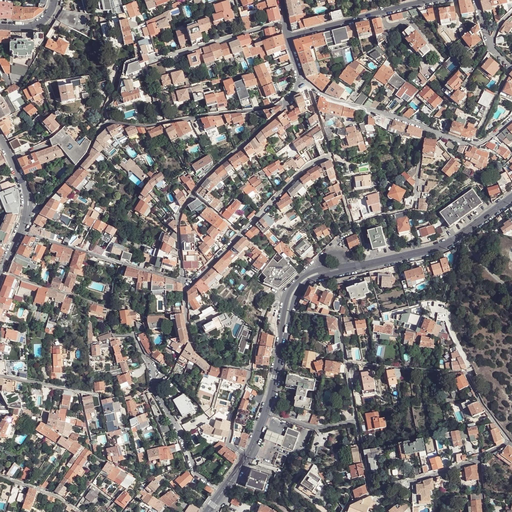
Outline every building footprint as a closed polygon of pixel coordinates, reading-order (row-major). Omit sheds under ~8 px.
[(88,0),(83,0),(82,0),(85,12),(91,11),(88,0)] [(113,0),(98,0),(100,10),(105,11),(110,10),(111,16),(117,15),(113,0)] [(153,0),(143,0),(148,10),(152,8),(156,6),(153,0)] [(186,3),(184,0),(183,0),(171,6),(172,10),(179,7),(186,3)] [(275,0),(269,0),(259,3),(261,12),(266,11),(278,7),(275,0)] [(302,14),(305,13),(306,10),(312,8),(310,3),(303,5),(302,0),(285,0),(288,14),(289,18),(300,15),(302,14)] [(470,0),(465,0),(460,1),(462,15),(475,12),(470,0)] [(212,15),(214,21),(224,18),(225,21),(233,18),(228,1),(214,5),(216,13),(212,15)] [(123,7),(124,12),(128,10),(131,18),(139,15),(135,3),(132,4),(127,6),(126,5),(123,7)] [(2,20),(10,20),(12,8),(13,5),(4,4),(2,20)] [(39,5),(39,10),(35,8),(36,8),(34,13),(39,14),(39,15),(43,12),(46,5),(39,5)] [(278,7),(266,11),(267,15),(268,16),(270,23),(280,20),(278,7)] [(425,7),(418,9),(422,14),(423,15),(425,15),(426,19),(428,22),(436,20),(434,10),(426,11),(425,7)] [(455,7),(439,9),(442,25),(452,23),(452,22),(457,22),(455,7)] [(22,8),(12,8),(10,20),(20,21),(22,8)] [(20,21),(33,19),(34,13),(36,8),(35,8),(22,8),(20,21)] [(63,10),(56,20),(74,29),(99,41),(94,25),(98,15),(63,10)] [(168,12),(163,14),(166,22),(168,21),(172,20),(169,11),(168,12)] [(329,14),(331,22),(342,19),(340,11),(336,12),(329,14)] [(402,13),(392,16),(393,21),(404,18),(402,13)] [(163,14),(146,22),(147,27),(150,35),(155,33),(159,32),(170,28),(168,21),(166,22),(163,14)] [(289,18),(291,24),(301,22),(300,15),(289,18)] [(294,31),(324,23),(322,16),(306,20),(304,21),(301,22),(291,24),(292,32),(294,31)] [(245,17),(242,18),(246,30),(251,29),(248,19),(247,17),(245,17)] [(205,19),(197,22),(198,25),(200,30),(201,32),(211,29),(207,18),(205,19)] [(507,21),(500,31),(503,34),(505,32),(509,34),(511,29),(511,18),(507,21)] [(132,20),(128,21),(130,30),(131,29),(137,26),(136,22),(134,23),(133,19),(132,20)] [(380,19),(373,21),(376,32),(379,46),(381,44),(385,41),(386,41),(384,35),(380,19)] [(74,29),(56,20),(53,24),(53,25),(52,26),(72,35),(74,29)] [(119,21),(124,45),(133,43),(133,41),(130,30),(128,21),(127,20),(123,20),(119,21)] [(369,22),(356,25),(359,36),(372,32),(369,22)] [(190,40),(191,42),(196,40),(201,38),(198,30),(197,26),(197,25),(187,29),(190,40)] [(356,25),(347,28),(350,38),(359,36),(356,25)] [(481,31),(479,25),(467,35),(463,38),(471,49),(481,41),(476,35),(481,31)] [(277,37),(274,27),(262,31),(263,33),(263,35),(266,34),(267,39),(265,39),(265,41),(277,37)] [(411,27),(403,34),(408,40),(407,40),(418,53),(418,52),(423,58),(431,51),(426,46),(427,45),(416,33),(411,27)] [(347,28),(324,34),(327,46),(328,48),(343,44),(342,42),(350,40),(350,38),(347,28)] [(55,31),(51,29),(46,37),(50,39),(53,34),(55,31)] [(177,35),(179,43),(183,42),(190,40),(187,29),(176,32),(177,35)] [(0,32),(0,43),(10,44),(10,33),(0,32)] [(10,44),(10,53),(11,53),(12,56),(16,56),(16,58),(27,57),(27,56),(32,56),(32,52),(34,52),(33,46),(33,34),(10,33),(10,44)] [(43,34),(33,34),(33,46),(40,46),(41,45),(43,40),(43,36),(43,34)] [(324,34),(312,37),(315,47),(315,48),(327,46),(324,34)] [(248,35),(237,38),(238,40),(240,46),(244,45),(247,44),(250,43),(251,43),(249,38),(248,35)] [(285,45),(283,35),(277,37),(265,41),(263,41),(266,51),(285,45)] [(312,37),(294,42),(299,54),(310,51),(311,50),(311,48),(315,47),(312,37)] [(47,40),(45,47),(64,55),(69,42),(59,38),(57,44),(47,40)] [(458,44),(466,53),(471,49),(463,38),(462,39),(460,40),(457,43),(458,44)] [(139,47),(138,47),(137,44),(137,43),(135,43),(133,43),(135,52),(136,58),(137,58),(146,54),(147,55),(148,54),(145,45),(146,44),(145,40),(138,43),(139,47)] [(238,40),(229,44),(232,53),(233,55),(243,51),(241,48),(240,46),(238,40)] [(350,40),(342,42),(343,44),(328,48),(329,52),(351,46),(350,40)] [(260,53),(266,51),(263,41),(247,47),(251,56),(260,53)] [(228,42),(220,45),(224,55),(224,56),(232,53),(229,44),(228,42)] [(215,44),(210,46),(212,53),(214,59),(224,55),(220,45),(220,43),(215,44)] [(451,48),(449,49),(451,51),(451,52),(458,44),(457,43),(453,46),(451,48)] [(285,45),(266,51),(267,56),(272,54),(281,51),(286,49),(285,45)] [(206,47),(203,48),(205,54),(205,55),(212,53),(210,46),(206,47)] [(379,46),(368,53),(376,61),(378,60),(383,64),(387,58),(383,52),(379,46)] [(245,47),(241,48),(243,51),(244,54),(246,58),(251,56),(247,47),(245,47)] [(281,51),(272,54),(274,60),(276,59),(279,58),(282,57),(288,54),(286,50),(282,52),(281,51)] [(311,50),(310,51),(315,62),(319,62),(318,56),(317,55),(316,51),(316,50),(311,50)] [(310,51),(299,54),(303,66),(315,62),(310,51)] [(205,55),(202,56),(205,64),(211,62),(214,61),(214,59),(212,53),(205,55)] [(329,53),(318,56),(319,62),(324,60),(331,58),(329,53)] [(191,55),(187,57),(190,67),(200,65),(197,54),(191,55)] [(0,59),(0,63),(6,74),(10,74),(10,64),(10,60),(2,60),(0,59)] [(383,66),(388,69),(392,64),(388,59),(383,66)] [(484,66),(482,68),(490,75),(493,71),(497,67),(498,66),(490,59),(489,60),(484,66)] [(356,62),(348,66),(349,66),(356,71),(361,63),(358,60),(356,62)] [(255,70),(258,77),(268,73),(271,72),(267,62),(264,63),(261,64),(254,67),(255,70)] [(315,62),(303,66),(307,78),(319,74),(315,62)] [(461,69),(468,77),(474,70),(466,62),(460,68),(461,69)] [(361,63),(356,71),(360,74),(366,66),(361,63)] [(15,66),(11,66),(11,73),(24,76),(28,69),(27,69),(15,66)] [(345,71),(340,78),(352,86),(360,74),(356,71),(349,66),(345,71)] [(383,66),(376,75),(388,83),(395,74),(394,73),(388,69),(383,66)] [(482,68),(481,70),(488,77),(490,75),(482,68)] [(174,85),(185,82),(182,71),(173,73),(171,74),(171,77),(168,78),(167,75),(161,76),(163,86),(173,83),(174,85)] [(459,72),(446,87),(449,90),(447,92),(453,97),(455,95),(454,95),(461,87),(460,85),(462,82),(459,79),(462,75),(459,72)] [(268,73),(258,77),(259,79),(262,88),(272,83),(268,73)] [(428,82),(421,73),(418,76),(423,82),(422,83),(424,86),(428,82)] [(307,78),(323,92),(331,82),(322,74),(319,74),(307,78)] [(406,82),(395,74),(388,83),(395,88),(400,91),(406,82)] [(254,79),(252,75),(241,77),(242,80),(244,83),(245,88),(257,85),(255,81),(254,79)] [(376,75),(375,77),(387,85),(388,83),(376,75)] [(232,81),(231,79),(226,81),(223,82),(225,89),(227,95),(228,96),(233,94),(233,93),(236,92),(234,87),(233,83),(232,81)] [(238,97),(242,109),(245,109),(245,106),(252,104),(246,90),(245,88),(244,83),(242,80),(233,83),(234,87),(236,92),(236,93),(237,97),(238,97)] [(122,81),(120,88),(124,90),(125,92),(134,90),(133,81),(122,81)] [(354,90),(342,82),(340,84),(338,82),(336,85),(344,90),(337,99),(340,100),(342,98),(347,102),(355,92),(355,91),(354,90)] [(419,91),(406,82),(400,91),(398,93),(395,97),(400,101),(402,99),(405,95),(411,100),(415,95),(419,91)] [(507,82),(501,94),(503,95),(507,97),(509,98),(511,100),(511,84),(509,83),(507,82)] [(36,83),(28,88),(33,97),(39,94),(41,93),(39,88),(37,85),(36,83)] [(262,88),(263,89),(259,90),(261,97),(265,95),(266,97),(276,93),(272,83),(262,88)] [(335,84),(333,83),(326,94),(337,99),(344,90),(336,85),(335,84)] [(387,85),(385,87),(391,91),(392,92),(393,90),(395,88),(388,83),(387,85)] [(14,84),(7,88),(8,89),(10,93),(16,90),(17,90),(18,89),(19,87),(14,84)] [(71,85),(59,87),(62,103),(75,100),(74,95),(73,91),(72,85),(71,85)] [(193,97),(193,98),(203,95),(201,89),(200,86),(190,88),(193,97)] [(417,97),(426,104),(436,93),(427,86),(421,93),(417,97)] [(218,108),(215,99),(214,95),(213,90),(209,91),(208,87),(201,89),(203,95),(208,113),(219,112),(218,108)] [(33,97),(28,88),(22,90),(27,101),(33,97)] [(125,92),(120,94),(121,96),(123,104),(141,98),(138,88),(134,90),(125,92)] [(190,88),(172,93),(173,101),(178,100),(179,102),(189,100),(189,98),(193,97),(190,88)] [(466,91),(463,89),(461,91),(459,90),(455,95),(453,97),(451,99),(459,105),(467,96),(464,93),(466,91)] [(486,89),(478,104),(483,106),(480,113),(484,115),(495,94),(486,89)] [(0,99),(1,99),(4,105),(5,104),(7,108),(6,109),(10,116),(13,114),(19,111),(30,105),(20,93),(17,90),(16,90),(10,93),(7,95),(2,98),(0,98),(0,99)] [(387,96),(390,99),(392,97),(396,92),(393,90),(392,92),(391,91),(388,94),(387,96)] [(300,94),(303,101),(304,104),(311,102),(310,99),(307,91),(304,92),(300,94)] [(355,102),(360,94),(357,92),(351,99),(355,102)] [(217,94),(214,95),(215,99),(218,108),(226,106),(223,93),(217,94)] [(363,93),(355,104),(362,105),(368,97),(363,93)] [(443,101),(436,93),(426,104),(433,112),(443,101)] [(296,104),(300,113),(307,111),(306,109),(304,104),(303,101),(300,94),(294,98),(296,103),(296,104)] [(411,100),(405,95),(402,99),(407,103),(411,100)] [(121,96),(119,97),(114,103),(114,107),(123,104),(121,96)] [(320,97),(317,107),(317,108),(323,108),(323,106),(328,107),(328,104),(327,103),(320,97)] [(370,98),(364,106),(370,108),(374,102),(370,98)] [(1,99),(0,99),(0,120),(6,118),(9,116),(10,116),(6,109),(7,108),(5,104),(4,105),(1,99)] [(375,101),(374,102),(370,108),(377,109),(380,104),(375,101)] [(300,113),(296,104),(292,105),(293,106),(290,108),(292,111),(292,113),(288,115),(290,119),(288,120),(289,123),(296,119),(295,116),(300,113)] [(333,118),(334,116),(341,117),(343,107),(328,104),(328,107),(326,114),(325,120),(328,120),(329,118),(333,118)] [(31,105),(24,110),(31,117),(37,111),(31,105)] [(267,120),(279,112),(281,108),(280,107),(268,111),(263,111),(264,113),(266,118),(267,120)] [(353,110),(344,107),(342,116),(352,118),(353,110)] [(447,110),(443,107),(435,117),(440,117),(447,110)] [(421,108),(416,113),(419,117),(425,111),(421,108)] [(411,109),(404,117),(410,119),(415,114),(411,109)] [(110,117),(116,119),(115,110),(106,112),(107,117),(110,117)] [(283,128),(289,123),(288,120),(286,116),(284,113),(277,118),(279,121),(283,128)] [(230,115),(232,122),(233,124),(243,120),(240,114),(230,115)] [(230,115),(224,116),(224,118),(227,124),(228,123),(232,122),(230,115)] [(315,115),(310,119),(308,120),(305,121),(310,127),(311,128),(314,126),(315,125),(318,123),(315,115)] [(393,127),(395,121),(378,115),(373,117),(373,118),(374,124),(389,132),(391,127),(393,127)] [(50,116),(43,122),(52,133),(59,126),(53,120),(51,117),(50,116)] [(212,117),(216,126),(221,125),(223,124),(222,119),(221,116),(212,117)] [(212,117),(201,119),(202,121),(205,129),(209,128),(210,131),(217,128),(216,126),(212,117)] [(467,120),(458,117),(457,120),(454,119),(453,118),(453,119),(452,119),(451,123),(449,122),(447,128),(451,130),(458,132),(457,135),(460,137),(460,138),(467,141),(468,137),(472,139),(477,130),(474,129),(475,126),(471,124),(469,125),(467,130),(466,129),(466,130),(463,130),(467,120)] [(0,120),(0,127),(3,133),(8,130),(13,128),(12,127),(10,123),(7,119),(6,118),(0,120)] [(191,131),(186,121),(163,125),(166,131),(169,138),(172,142),(191,131)] [(283,128),(279,121),(274,124),(275,125),(278,130),(279,130),(279,131),(280,133),(281,134),(283,133),(282,132),(284,130),(283,128)] [(406,125),(395,121),(393,127),(391,127),(389,132),(403,136),(404,132),(406,125)] [(86,153),(91,142),(86,138),(80,146),(74,141),(85,130),(79,125),(75,127),(74,127),(72,125),(68,126),(67,126),(66,126),(65,126),(64,126),(62,129),(51,139),(49,140),(50,141),(52,147),(58,145),(66,154),(68,156),(75,166),(86,153)] [(107,128),(113,137),(115,140),(119,144),(120,145),(130,140),(128,137),(126,135),(121,126),(113,125),(107,128)] [(163,125),(160,126),(155,128),(148,132),(152,138),(163,133),(166,131),(163,125)] [(268,136),(269,137),(277,132),(279,131),(279,130),(278,130),(275,125),(265,131),(268,136)] [(423,131),(406,125),(404,132),(403,136),(407,137),(407,136),(422,141),(423,131)] [(126,135),(128,137),(138,133),(135,128),(121,126),(126,135)] [(322,135),(320,128),(318,127),(317,128),(315,129),(310,133),(314,141),(322,135)] [(349,128),(345,129),(347,136),(355,133),(354,129),(353,127),(349,128)] [(98,137),(92,148),(96,151),(101,154),(101,155),(104,157),(106,155),(111,149),(108,147),(115,140),(113,137),(107,128),(98,137)] [(511,134),(507,129),(503,133),(507,138),(511,143),(511,141),(511,134)] [(458,132),(451,130),(450,134),(460,138),(460,137),(457,135),(458,132)] [(172,142),(173,145),(193,134),(191,131),(172,142)] [(358,135),(356,135),(359,143),(359,145),(364,143),(365,143),(362,131),(361,131),(358,132),(358,135)] [(261,141),(265,139),(263,135),(261,132),(258,134),(257,136),(261,141)] [(268,136),(266,137),(268,140),(269,141),(270,140),(270,139),(278,134),(277,132),(269,137),(268,136)] [(314,141),(310,133),(302,138),(306,146),(314,141)] [(345,136),(349,147),(358,144),(359,143),(356,135),(355,133),(347,136),(345,136)] [(503,133),(497,137),(503,142),(507,138),(503,133)] [(241,135),(232,139),(236,148),(244,141),(241,135)] [(314,141),(315,144),(321,157),(325,155),(318,141),(323,138),(322,135),(314,141)] [(340,138),(338,138),(342,149),(349,147),(345,136),(343,137),(340,138)] [(253,150),(260,146),(259,143),(255,137),(249,144),(253,150)] [(302,138),(293,144),(293,145),(298,152),(306,146),(302,138)] [(17,139),(10,143),(14,150),(21,147),(21,146),(17,139)] [(262,149),(254,153),(255,155),(265,150),(263,147),(268,144),(267,142),(265,139),(261,141),(259,143),(260,146),(262,149)] [(111,149),(106,155),(114,162),(123,154),(116,146),(119,144),(115,140),(108,147),(111,149)] [(437,142),(426,140),(424,153),(423,157),(435,159),(437,142)] [(306,146),(307,150),(315,144),(314,141),(306,146)] [(280,156),(286,151),(286,150),(293,145),(293,144),(292,142),(278,153),(280,156)] [(455,145),(449,142),(447,146),(448,148),(453,150),(455,145)] [(28,143),(21,146),(21,147),(14,150),(15,154),(21,151),(22,152),(30,148),(28,143)] [(359,143),(358,144),(361,153),(367,151),(366,149),(364,143),(359,145),(359,143)] [(248,157),(254,153),(253,150),(249,144),(243,149),(248,157)] [(52,147),(49,148),(53,159),(66,154),(58,145),(52,147)] [(293,145),(286,150),(286,151),(291,157),(298,152),(293,145)] [(306,146),(298,152),(299,154),(300,156),(303,154),(303,153),(307,150),(306,146)] [(500,147),(500,148),(497,153),(503,157),(506,153),(508,151),(500,147)] [(39,164),(41,163),(53,159),(49,148),(35,154),(38,162),(39,164)] [(81,167),(86,170),(91,165),(101,154),(96,151),(92,148),(89,155),(91,156),(81,167)] [(366,149),(367,151),(367,153),(349,158),(350,160),(356,158),(356,159),(369,155),(369,152),(369,148),(366,149)] [(243,149),(236,154),(240,161),(242,164),(242,165),(249,159),(248,157),(243,149)] [(206,150),(188,161),(197,173),(195,174),(197,177),(199,175),(202,178),(215,166),(206,150)] [(482,152),(478,150),(475,155),(481,157),(485,158),(488,159),(490,154),(482,152)] [(101,155),(101,154),(91,165),(95,169),(105,158),(104,157),(101,155)] [(228,160),(233,166),(240,161),(236,154),(228,160)] [(308,162),(303,154),(300,156),(305,164),(308,162)] [(68,156),(63,160),(72,170),(75,166),(68,156)] [(305,164),(300,156),(293,162),(296,165),(299,170),(305,164)] [(26,157),(18,160),(22,168),(32,164),(31,162),(30,161),(28,161),(26,157)] [(122,162),(121,163),(127,169),(130,167),(132,167),(143,179),(148,175),(146,174),(132,158),(129,161),(126,157),(123,159),(124,161),(122,162)] [(451,161),(443,171),(450,177),(455,171),(458,168),(460,165),(452,159),(451,161)] [(227,173),(234,168),(233,166),(228,160),(222,166),(227,173)] [(291,160),(288,162),(288,161),(286,162),(288,165),(290,168),(292,167),(293,167),(296,165),(293,162),(291,160)] [(323,164),(320,165),(317,166),(319,174),(323,172),(325,177),(328,176),(326,172),(326,171),(333,168),(330,160),(323,164)] [(483,169),(483,164),(478,161),(476,165),(475,167),(483,171),(483,169)] [(32,164),(22,168),(25,175),(38,169),(41,168),(41,167),(39,164),(38,162),(35,163),(32,164)] [(271,174),(278,169),(276,166),(275,163),(267,168),(268,170),(271,174)] [(222,166),(215,172),(220,179),(227,173),(222,166)] [(307,172),(307,174),(308,174),(311,179),(312,182),(320,177),(319,174),(317,166),(307,172)] [(76,189),(89,173),(86,170),(81,167),(66,183),(76,189)] [(165,178),(158,167),(157,170),(160,172),(156,175),(154,174),(153,175),(151,179),(149,182),(149,183),(153,188),(155,186),(157,189),(160,187),(163,190),(169,186),(167,183),(166,181),(165,178)] [(290,179),(297,172),(293,167),(292,167),(290,168),(286,172),(290,179)] [(413,167),(408,172),(408,173),(413,178),(417,174),(418,168),(418,167),(416,167),(415,168),(413,167)] [(234,168),(227,173),(228,176),(230,175),(231,177),(237,173),(235,171),(234,169),(234,168)] [(333,168),(326,171),(326,172),(328,176),(328,177),(335,175),(333,168)] [(464,173),(471,178),(473,173),(466,169),(464,173)] [(407,171),(403,174),(406,178),(413,186),(415,184),(416,181),(415,181),(413,178),(408,173),(408,172),(407,171)] [(208,179),(214,186),(214,187),(221,180),(220,179),(215,172),(208,179)] [(89,173),(76,189),(79,191),(90,177),(93,179),(94,177),(90,174),(89,173)] [(227,173),(220,179),(221,180),(222,181),(228,176),(227,173)] [(499,177),(496,178),(501,188),(505,186),(511,183),(506,173),(499,177)] [(307,174),(300,180),(304,186),(305,189),(313,183),(312,182),(311,179),(308,174),(307,174)] [(185,179),(183,180),(186,184),(185,184),(190,190),(191,192),(195,186),(189,175),(185,179)] [(254,189),(262,184),(261,183),(257,178),(256,176),(251,180),(249,181),(251,185),(254,189)] [(372,176),(355,178),(357,189),(373,187),(372,176)] [(354,178),(356,191),(373,189),(373,187),(357,189),(355,178),(354,178)] [(205,182),(201,187),(208,193),(214,186),(208,179),(205,182)] [(251,185),(249,181),(247,179),(244,181),(243,182),(245,185),(246,186),(243,189),(243,190),(251,185)] [(214,187),(217,190),(224,184),(222,181),(221,180),(214,187)] [(292,188),(297,193),(297,192),(304,186),(300,180),(292,188)] [(425,193),(429,194),(440,184),(429,182),(429,185),(428,185),(428,188),(426,187),(425,193)] [(153,188),(149,183),(144,189),(143,192),(141,194),(139,197),(142,200),(146,204),(152,199),(149,195),(150,194),(154,198),(157,194),(153,189),(153,188)] [(327,194),(328,196),(327,196),(325,193),(321,195),(324,201),(325,203),(336,198),(340,196),(342,195),(338,183),(328,188),(330,192),(327,194)] [(64,185),(58,192),(62,196),(64,198),(71,191),(64,185)] [(251,185),(243,190),(244,191),(246,194),(247,196),(255,190),(254,189),(251,185)] [(391,192),(388,197),(388,198),(388,199),(389,200),(390,201),(391,201),(392,201),(393,200),(394,199),(400,203),(406,192),(394,185),(392,189),(391,192)] [(0,192),(0,217),(4,217),(7,216),(18,215),(18,211),(19,208),(19,203),(19,199),(18,196),(18,192),(17,189),(16,186),(11,188),(4,191),(1,192),(0,192)] [(297,192),(301,196),(306,191),(305,189),(304,186),(297,192)] [(470,186),(438,210),(440,213),(473,190),(470,186)] [(195,194),(203,200),(208,193),(201,187),(199,190),(195,194)] [(498,187),(489,190),(491,196),(495,195),(500,193),(498,187)] [(292,188),(287,192),(291,198),(297,193),(292,188)] [(258,194),(257,192),(256,191),(255,190),(247,196),(249,198),(251,201),(257,197),(256,196),(258,194)] [(473,190),(440,213),(443,218),(446,222),(447,222),(451,228),(466,217),(483,204),(478,197),(473,190)] [(71,191),(64,198),(66,199),(68,201),(74,194),(71,191)] [(180,208),(186,201),(185,200),(183,198),(179,191),(173,195),(176,200),(180,208)] [(58,192),(51,199),(58,202),(62,196),(58,192)] [(203,200),(209,205),(215,198),(208,193),(203,200)] [(281,201),(276,204),(280,211),(292,203),(291,203),(288,196),(287,198),(281,201)] [(214,209),(218,205),(220,203),(217,201),(216,199),(215,198),(209,205),(214,209)] [(336,198),(325,203),(328,208),(337,205),(338,204),(337,202),(336,198)] [(45,206),(56,211),(58,208),(60,203),(58,202),(51,199),(45,206)] [(428,200),(420,199),(419,210),(426,211),(428,200)] [(143,215),(149,206),(146,204),(142,200),(136,210),(143,215)] [(176,200),(168,204),(177,215),(178,214),(180,208),(176,200)] [(207,208),(197,200),(191,203),(202,213),(207,208)] [(220,214),(228,220),(241,204),(236,200),(233,203),(231,201),(222,211),(220,214)] [(329,210),(328,208),(325,203),(324,201),(322,202),(321,204),(321,205),(324,212),(329,210)] [(199,210),(191,203),(187,206),(193,215),(197,213),(199,210)] [(282,214),(294,206),(293,205),(292,203),(280,211),(282,214)] [(45,206),(39,214),(47,218),(50,219),(51,220),(54,215),(56,211),(45,206)] [(219,218),(207,208),(202,213),(200,215),(213,226),(219,218)] [(99,214),(93,211),(90,209),(86,215),(88,216),(93,218),(95,219),(99,214)] [(123,222),(127,224),(134,212),(133,212),(131,210),(126,218),(123,222)] [(359,210),(351,212),(355,222),(361,220),(359,210)] [(243,218),(248,222),(255,215),(251,211),(243,218)] [(187,217),(185,212),(183,212),(182,217),(181,222),(189,221),(187,217)] [(405,212),(395,215),(397,220),(407,218),(405,212)] [(34,223),(42,227),(44,225),(47,218),(39,214),(34,223)] [(91,227),(95,221),(95,219),(93,218),(88,216),(86,215),(85,214),(84,214),(83,217),(81,221),(82,222),(91,227)] [(18,215),(7,216),(4,225),(0,223),(0,231),(1,232),(10,236),(17,218),(18,215)] [(71,220),(61,215),(58,222),(68,227),(71,220)] [(291,227),(292,228),(300,222),(302,220),(300,217),(288,226),(289,227),(290,226),(291,227)] [(224,222),(219,218),(213,226),(217,230),(224,222)] [(407,218),(397,220),(400,233),(410,231),(407,218)] [(443,218),(434,224),(436,229),(446,222),(443,218)] [(261,219),(255,225),(260,231),(261,233),(262,234),(263,234),(269,229),(269,228),(267,225),(261,219)] [(107,225),(97,220),(92,230),(100,233),(101,231),(102,229),(104,230),(107,225)] [(511,229),(511,222),(510,220),(504,224),(506,226),(502,229),(505,234),(511,229)] [(169,225),(176,233),(177,233),(176,221),(173,221),(169,225)] [(192,221),(190,222),(195,232),(196,234),(199,232),(192,221)] [(226,224),(224,222),(217,230),(219,232),(226,224)] [(116,229),(107,225),(104,230),(106,231),(104,235),(111,238),(113,235),(116,229)] [(255,225),(245,235),(247,236),(248,237),(250,239),(259,232),(261,233),(260,231),(255,225)] [(217,230),(213,226),(206,233),(207,234),(211,237),(215,233),(217,230)] [(332,226),(328,228),(333,235),(336,233),(332,226)] [(433,226),(420,229),(423,238),(436,234),(433,226)] [(180,227),(180,235),(181,235),(190,234),(190,232),(189,227),(180,227)] [(328,235),(323,227),(319,228),(313,231),(315,235),(318,241),(325,237),(324,236),(328,235)] [(28,232),(29,233),(49,239),(51,233),(42,230),(36,228),(36,231),(30,229),(28,232)] [(286,230),(287,228),(276,236),(277,237),(279,239),(287,232),(287,231),(286,230)] [(389,240),(385,241),(382,229),(369,232),(371,240),(365,242),(367,250),(369,249),(370,251),(369,251),(369,252),(370,251),(374,251),(387,248),(391,247),(397,245),(395,238),(389,240)] [(0,244),(4,251),(10,236),(1,232),(0,231),(0,244)] [(163,242),(173,247),(174,244),(175,241),(170,238),(165,234),(162,232),(159,240),(163,242)] [(221,233),(220,234),(228,242),(229,241),(221,233)] [(194,242),(193,234),(190,234),(181,235),(181,239),(182,243),(184,243),(194,242)] [(207,234),(201,239),(203,242),(208,248),(215,242),(213,240),(211,237),(207,234)] [(357,234),(347,239),(350,249),(360,244),(357,234)] [(31,248),(34,243),(37,244),(38,240),(26,236),(21,244),(31,248)] [(242,250),(249,243),(244,239),(243,238),(236,245),(242,250)] [(160,250),(170,254),(173,247),(163,242),(160,250)] [(182,249),(183,252),(193,252),(198,251),(201,251),(198,248),(197,246),(194,246),(194,242),(184,243),(184,248),(182,249)] [(203,242),(198,248),(201,251),(202,252),(202,253),(203,254),(208,248),(203,242)] [(281,242),(274,249),(275,250),(277,252),(279,254),(282,251),(288,257),(290,257),(293,255),(281,242)] [(114,243),(111,253),(115,254),(121,256),(124,247),(123,246),(115,244),(114,243)] [(27,258),(30,252),(33,253),(35,250),(31,248),(21,244),(16,253),(27,258)] [(52,244),(50,250),(57,253),(56,256),(60,257),(64,248),(52,244)] [(31,259),(36,261),(37,257),(40,259),(45,248),(37,245),(35,250),(33,253),(31,259)] [(91,252),(94,253),(100,255),(102,255),(103,253),(104,252),(106,249),(96,245),(91,252)] [(230,250),(236,256),(238,257),(243,252),(242,250),(236,245),(230,250)] [(160,250),(156,248),(155,250),(146,246),(144,253),(145,253),(151,255),(153,256),(157,257),(160,250)] [(128,263),(132,264),(137,250),(133,249),(129,248),(124,247),(121,256),(120,261),(125,262),(128,263)] [(64,248),(60,257),(69,260),(72,250),(64,248)] [(252,252),(254,255),(258,258),(261,255),(262,254),(262,253),(257,250),(255,248),(254,250),(252,252)] [(160,250),(157,257),(158,257),(163,259),(168,260),(170,261),(172,255),(170,254),(160,250)] [(230,250),(224,256),(226,258),(230,262),(236,256),(230,250)] [(76,251),(73,259),(74,259),(71,267),(79,270),(79,269),(82,262),(85,254),(76,251)] [(283,258),(286,261),(290,257),(288,257),(282,251),(279,254),(283,258)] [(210,260),(213,257),(208,252),(204,256),(207,260),(209,259),(210,260)] [(243,252),(238,257),(239,259),(240,260),(246,254),(243,252)] [(14,257),(28,262),(27,265),(29,266),(29,267),(35,269),(36,266),(32,264),(33,263),(29,262),(31,259),(27,258),(16,253),(14,257)] [(252,265),(259,271),(267,260),(265,258),(261,255),(258,258),(255,262),(252,265)] [(14,257),(11,263),(22,266),(26,268),(27,265),(28,262),(14,257)] [(163,259),(158,257),(155,266),(161,268),(163,259)] [(229,266),(231,264),(229,262),(226,259),(223,257),(221,259),(228,265),(229,266)] [(283,258),(278,264),(273,259),(262,273),(266,279),(262,283),(264,285),(271,288),(275,289),(279,290),(297,274),(293,269),(288,263),(286,261),(283,258)] [(434,276),(435,275),(450,271),(447,258),(440,260),(441,263),(431,266),(433,271),(434,276)] [(173,272),(176,263),(170,261),(168,260),(163,259),(161,268),(173,272)] [(213,267),(219,274),(228,265),(221,259),(213,267)] [(183,261),(184,269),(185,269),(187,269),(190,269),(194,269),(194,261),(183,261)] [(8,272),(18,276),(22,266),(11,263),(8,272)] [(416,269),(404,273),(408,287),(413,286),(412,282),(425,278),(421,265),(415,267),(416,269)] [(127,267),(124,276),(126,277),(138,278),(139,271),(127,267)] [(200,280),(206,286),(215,278),(219,274),(213,267),(200,280)] [(153,275),(139,271),(138,278),(137,285),(137,288),(151,292),(151,287),(153,275)] [(67,277),(75,280),(77,274),(69,272),(67,277)] [(50,287),(58,289),(59,287),(63,277),(55,274),(50,287)] [(382,274),(378,274),(377,284),(381,285),(381,287),(392,288),(392,284),(395,284),(395,278),(393,278),(393,274),(388,274),(388,275),(382,275),(382,274)] [(153,275),(151,287),(156,287),(166,287),(165,279),(153,275)] [(3,286),(11,289),(15,279),(7,276),(3,286)] [(72,289),(75,280),(67,277),(63,288),(66,290),(67,287),(72,289)] [(126,277),(124,283),(137,285),(138,278),(126,277)] [(206,286),(208,288),(217,280),(215,278),(206,286)] [(182,284),(181,284),(165,279),(166,287),(166,291),(182,291),(182,285),(182,284)] [(200,280),(194,286),(195,286),(197,290),(201,295),(208,288),(206,286),(200,280)] [(40,287),(22,281),(20,286),(38,292),(40,287)] [(357,299),(365,296),(365,294),(368,293),(365,284),(347,290),(350,299),(356,297),(357,299)] [(0,292),(0,296),(7,298),(9,295),(11,289),(3,286),(0,292)] [(187,293),(187,302),(189,302),(194,298),(198,297),(196,290),(195,286),(194,286),(187,293)] [(48,290),(40,287),(38,292),(34,302),(43,305),(44,301),(46,296),(48,290)] [(304,299),(311,302),(314,294),(316,290),(314,289),(310,287),(304,298),(304,299)] [(57,293),(48,290),(46,296),(54,299),(56,293),(57,293)] [(15,294),(16,292),(14,292),(12,298),(10,298),(11,295),(9,295),(7,298),(12,300),(13,300),(14,296),(14,297),(15,294)] [(333,296),(325,292),(323,296),(322,298),(320,302),(328,306),(333,296)] [(311,302),(310,302),(318,306),(320,302),(322,298),(314,294),(311,302)] [(0,303),(4,305),(9,307),(12,300),(7,298),(0,296),(0,303)] [(200,307),(204,305),(201,300),(200,297),(198,298),(198,297),(194,298),(200,307)] [(67,314),(71,300),(64,298),(63,301),(60,312),(67,314)] [(194,298),(189,302),(189,303),(192,307),(194,311),(200,307),(194,298)] [(12,311),(12,312),(14,313),(18,302),(13,300),(12,300),(9,307),(8,310),(12,311)] [(103,308),(91,304),(91,306),(90,310),(92,311),(101,313),(103,308)] [(213,310),(211,307),(202,311),(203,314),(203,313),(204,316),(213,310)] [(103,308),(101,313),(92,311),(91,314),(105,318),(108,309),(103,308)] [(129,308),(128,311),(120,312),(122,324),(138,322),(137,312),(133,310),(129,308)] [(184,345),(187,340),(185,328),(182,315),(182,314),(179,315),(177,315),(175,315),(175,319),(179,337),(180,342),(184,345)] [(202,327),(205,333),(216,328),(217,331),(223,328),(222,326),(231,321),(227,314),(218,318),(218,317),(212,320),(212,322),(202,327)] [(162,329),(161,322),(175,319),(175,315),(169,316),(167,316),(150,317),(148,320),(147,320),(149,329),(150,331),(162,329)] [(423,316),(416,332),(417,332),(419,333),(421,329),(426,319),(426,317),(423,316)] [(323,327),(328,327),(328,330),(339,331),(337,320),(322,318),(323,327)] [(355,319),(341,319),(344,336),(348,335),(347,333),(353,332),(354,335),(358,334),(357,330),(356,322),(355,319)] [(355,319),(356,322),(357,330),(358,334),(358,335),(363,334),(362,329),(367,328),(365,321),(364,321),(364,319),(355,319)] [(429,332),(432,333),(436,325),(437,323),(433,322),(426,319),(421,329),(427,331),(429,332)] [(372,324),(375,325),(373,333),(378,333),(377,335),(379,335),(378,339),(399,342),(399,340),(398,336),(397,332),(397,330),(393,329),(393,325),(384,324),(384,326),(379,326),(380,321),(379,321),(373,320),(372,324)] [(146,330),(149,329),(146,322),(142,324),(136,322),(138,332),(145,330),(146,330)] [(53,325),(51,324),(47,323),(45,329),(45,330),(44,332),(51,334),(53,334),(54,329),(52,328),(53,325)] [(433,335),(436,336),(439,330),(440,326),(436,325),(432,333),(431,335),(433,335)] [(1,328),(0,333),(0,337),(18,342),(20,336),(23,337),(24,332),(18,330),(17,331),(13,330),(10,330),(7,329),(7,328),(6,328),(6,329),(1,328)] [(407,329),(406,332),(414,334),(413,341),(418,343),(418,339),(418,337),(417,332),(416,332),(413,331),(409,329),(407,329)] [(328,330),(328,335),(334,336),(334,344),(340,342),(339,331),(328,330)] [(442,331),(439,330),(436,336),(433,335),(433,337),(438,339),(442,331)] [(413,341),(414,334),(406,332),(405,334),(400,333),(401,339),(404,340),(403,345),(409,346),(410,341),(413,341)] [(418,337),(421,338),(421,337),(431,339),(430,347),(433,348),(434,348),(433,337),(427,335),(426,335),(419,333),(417,332),(418,337)] [(110,339),(113,339),(111,333),(99,337),(99,339),(98,340),(99,342),(105,341),(110,339)] [(149,354),(153,352),(146,340),(147,339),(145,333),(139,334),(142,342),(149,354)] [(260,347),(270,349),(273,337),(262,333),(260,347)] [(291,336),(290,341),(301,345),(302,339),(291,336)] [(168,341),(166,341),(167,345),(166,346),(171,349),(169,351),(176,356),(177,354),(179,354),(184,345),(180,342),(179,337),(167,339),(168,341)] [(431,339),(421,337),(420,344),(420,346),(423,346),(427,347),(430,348),(430,347),(431,339)] [(112,347),(117,346),(121,344),(119,340),(116,341),(115,338),(113,339),(110,339),(111,343),(112,347)] [(100,345),(99,342),(92,344),(90,345),(92,358),(101,356),(101,353),(100,345)] [(193,352),(189,344),(188,343),(184,350),(192,355),(193,352)] [(116,356),(120,355),(117,346),(112,347),(113,349),(114,348),(116,356)] [(260,347),(258,357),(268,359),(271,359),(273,349),(270,349),(260,347)] [(164,357),(155,350),(153,351),(153,352),(149,354),(159,362),(164,357)] [(184,350),(181,356),(179,359),(181,361),(182,361),(187,363),(188,364),(189,360),(192,355),(184,350)] [(354,351),(347,352),(348,360),(356,361),(354,351)] [(452,359),(452,363),(453,370),(462,370),(466,369),(467,369),(457,351),(453,352),(454,353),(451,354),(453,359),(452,359)] [(200,359),(193,352),(192,355),(189,360),(196,364),(196,363),(200,359)] [(305,352),(303,367),(310,369),(311,363),(313,362),(315,361),(315,353),(305,352)] [(116,356),(118,364),(123,362),(125,362),(128,361),(127,357),(125,354),(120,355),(116,356)] [(267,366),(268,359),(258,357),(256,357),(255,364),(255,365),(267,366)] [(200,359),(196,363),(202,369),(205,372),(208,366),(200,359)] [(321,370),(324,369),(325,369),(325,368),(323,363),(322,361),(314,364),(315,367),(317,372),(321,370)] [(341,363),(327,361),(326,363),(326,370),(326,371),(340,373),(341,366),(341,363)] [(202,369),(196,363),(196,364),(194,367),(196,367),(194,372),(192,371),(191,373),(203,377),(203,376),(200,375),(202,369)] [(209,375),(220,378),(222,370),(211,367),(209,375)] [(222,370),(220,378),(224,380),(229,381),(231,382),(234,370),(229,369),(222,370)] [(234,370),(231,382),(243,385),(245,378),(246,372),(234,370)] [(398,385),(397,381),(397,379),(395,370),(387,371),(387,372),(388,377),(389,384),(390,386),(398,385)] [(211,383),(215,384),(215,382),(222,384),(224,380),(220,378),(209,375),(205,373),(203,376),(203,377),(203,378),(212,381),(211,383)] [(296,396),(306,398),(308,390),(314,391),(315,387),(316,380),(301,376),(289,373),(286,388),(297,391),(296,396)] [(453,387),(457,385),(454,379),(456,378),(454,373),(448,373),(449,380),(453,387)] [(459,390),(469,386),(464,376),(465,375),(464,373),(454,373),(456,378),(454,379),(457,385),(459,390)] [(132,381),(129,374),(128,374),(120,377),(120,376),(118,377),(121,385),(128,382),(132,381)] [(264,394),(267,379),(261,376),(258,390),(264,394)] [(363,378),(365,390),(362,391),(363,395),(373,393),(375,392),(372,376),(367,377),(363,378)] [(0,391),(10,393),(10,392),(12,383),(3,382),(3,379),(0,378),(0,391)] [(229,381),(228,386),(241,389),(243,385),(231,382),(229,381)] [(104,383),(95,383),(95,392),(104,391),(104,383)] [(72,392),(64,390),(63,396),(62,405),(69,406),(71,396),(72,392)] [(20,409),(20,404),(20,402),(15,394),(10,393),(0,391),(0,392),(8,407),(13,408),(20,409)] [(264,395),(258,391),(255,396),(253,400),(261,404),(264,395)] [(20,404),(22,404),(22,403),(24,402),(21,397),(21,395),(16,394),(15,394),(20,402),(20,404)] [(192,410),(183,394),(172,400),(182,416),(192,410)] [(296,396),(295,407),(303,408),(303,406),(310,407),(312,399),(306,398),(296,396)] [(238,410),(244,412),(248,401),(247,401),(242,399),(238,410)] [(133,412),(131,401),(125,402),(127,410),(128,412),(128,413),(130,413),(134,412),(133,412)] [(154,414),(156,418),(158,417),(165,433),(167,438),(168,438),(167,435),(168,434),(167,432),(169,431),(167,423),(164,424),(163,421),(164,420),(154,401),(150,403),(154,413),(154,414)] [(485,412),(481,406),(478,401),(467,401),(467,403),(466,403),(463,404),(463,403),(462,403),(462,405),(461,405),(462,408),(463,407),(468,420),(485,412)] [(106,423),(116,421),(114,409),(113,405),(112,402),(102,405),(106,423)] [(84,406),(86,414),(87,420),(91,419),(90,413),(95,412),(93,404),(84,406)] [(58,421),(65,423),(66,419),(67,410),(60,409),(59,411),(59,416),(58,421)] [(244,426),(248,413),(244,412),(238,410),(234,423),(244,426)] [(372,430),(381,428),(385,427),(386,427),(384,418),(379,419),(378,412),(375,412),(373,412),(370,413),(368,413),(366,414),(367,420),(370,420),(372,430)] [(313,413),(310,423),(315,425),(317,425),(320,415),(319,415),(313,413)] [(58,421),(59,416),(56,415),(48,414),(47,420),(46,424),(53,427),(57,428),(58,421)] [(144,414),(137,418),(136,418),(139,425),(147,421),(145,416),(144,414)] [(3,420),(13,425),(15,425),(18,418),(18,417),(12,416),(11,416),(8,417),(6,416),(3,420)] [(158,417),(156,418),(161,434),(165,433),(158,417)] [(131,427),(139,425),(136,418),(132,420),(130,420),(131,427)] [(3,420),(0,423),(0,432),(0,433),(9,436),(13,425),(3,420)] [(65,423),(58,421),(57,428),(56,429),(59,430),(64,431),(65,423)] [(147,421),(139,425),(140,429),(141,429),(149,426),(147,421)] [(216,429),(229,432),(228,431),(228,427),(229,426),(230,425),(230,424),(218,421),(216,429)] [(46,436),(50,430),(44,426),(45,425),(40,422),(35,430),(46,436)] [(233,431),(242,433),(242,432),(243,432),(244,426),(234,423),(233,431)] [(204,430),(205,430),(204,433),(215,436),(215,437),(223,442),(225,437),(214,434),(216,429),(206,424),(204,425),(206,428),(204,429),(204,430)] [(496,446),(503,443),(499,432),(500,432),(494,424),(492,424),(494,429),(491,430),(495,444),(495,443),(496,446)] [(471,442),(476,441),(475,438),(474,435),(477,434),(478,434),(477,427),(476,428),(469,429),(467,429),(470,437),(471,442)] [(54,446),(55,446),(56,443),(57,443),(61,437),(62,435),(59,433),(57,435),(55,433),(56,431),(53,429),(51,428),(50,430),(46,436),(44,440),(49,443),(51,440),(53,441),(55,442),(53,445),(54,446)] [(286,438),(283,445),(293,449),(299,432),(289,428),(286,438)] [(216,429),(214,434),(225,437),(227,437),(229,432),(216,429)] [(461,439),(470,437),(467,429),(459,431),(461,439)] [(455,448),(462,446),(461,443),(461,440),(458,431),(451,433),(452,437),(455,448)] [(283,445),(286,438),(275,434),(268,432),(266,440),(273,442),(283,446),(283,445)] [(293,449),(283,445),(283,446),(282,447),(294,451),(301,433),(299,432),(293,449)] [(36,440),(31,436),(28,441),(33,445),(36,440)] [(69,439),(68,439),(67,441),(63,438),(61,437),(57,443),(59,444),(67,450),(73,441),(69,439)] [(450,449),(455,448),(452,437),(447,438),(450,449)] [(415,453),(419,452),(419,456),(420,457),(426,456),(422,438),(422,439),(418,439),(416,440),(417,442),(413,443),(410,444),(407,444),(403,445),(405,455),(415,453)] [(244,448),(247,441),(244,440),(241,439),(238,446),(244,448)] [(84,448),(81,446),(73,441),(67,450),(74,455),(73,457),(76,459),(79,455),(82,451),(84,448)] [(175,445),(167,447),(168,454),(171,453),(173,453),(176,452),(180,451),(178,444),(175,445)] [(225,446),(222,448),(220,450),(217,452),(219,454),(227,460),(233,464),(236,456),(237,454),(236,453),(225,446)] [(511,467),(511,465),(511,448),(509,447),(508,446),(507,446),(501,449),(496,456),(511,467)] [(106,449),(108,457),(105,457),(106,459),(107,460),(108,461),(111,462),(113,462),(119,460),(118,457),(115,447),(106,449)] [(166,447),(158,448),(159,460),(159,461),(166,461),(169,460),(168,454),(167,447),(166,447)] [(4,448),(3,450),(17,457),(18,455),(4,448)] [(158,448),(147,451),(148,461),(159,460),(158,448)] [(80,456),(87,460),(92,453),(92,452),(91,453),(85,449),(80,456)] [(377,452),(372,453),(371,449),(364,451),(365,455),(368,454),(370,463),(371,462),(372,471),(377,470),(377,468),(378,468),(378,466),(377,466),(375,457),(378,457),(377,452)] [(279,453),(274,465),(281,468),(286,456),(279,453)] [(80,456),(75,462),(75,463),(82,467),(84,463),(87,460),(80,456)] [(430,459),(433,471),(442,468),(439,457),(430,459)] [(488,476),(493,473),(486,462),(481,465),(481,466),(482,479),(488,476)] [(1,474),(5,476),(6,474),(13,477),(20,468),(13,463),(7,472),(3,470),(1,474)] [(75,463),(70,469),(77,474),(82,467),(75,463)] [(106,463),(102,470),(109,474),(114,467),(106,463)] [(350,466),(351,478),(364,475),(362,463),(350,466)] [(315,466),(315,465),(307,476),(298,489),(310,497),(313,492),(314,490),(322,480),(323,478),(319,474),(319,473),(315,466)] [(467,482),(478,480),(477,465),(465,468),(467,482)] [(77,474),(80,476),(81,475),(85,469),(82,467),(77,474)] [(116,477),(120,471),(116,469),(114,467),(109,474),(116,477)] [(65,477),(71,481),(74,478),(77,474),(70,469),(65,477)] [(248,486),(253,471),(272,477),(273,476),(252,469),(246,487),(267,493),(267,492),(248,486)] [(116,477),(122,481),(127,475),(120,471),(116,477)] [(248,486),(267,492),(272,477),(253,471),(248,486)] [(181,478),(180,477),(176,481),(182,488),(192,479),(187,473),(181,478)] [(122,481),(129,485),(134,480),(135,479),(131,477),(127,475),(122,481)] [(435,478),(433,479),(434,488),(437,487),(436,482),(437,482),(437,483),(438,483),(439,483),(440,483),(440,482),(441,482),(441,481),(443,480),(440,476),(435,478)] [(60,484),(66,488),(69,485),(71,481),(65,477),(60,484)] [(418,484),(417,484),(417,485),(417,486),(413,487),(412,500),(416,500),(421,500),(431,499),(430,496),(434,495),(434,494),(434,490),(433,490),(432,479),(418,484)] [(148,486),(146,488),(150,492),(151,494),(158,487),(157,485),(154,482),(153,481),(148,486)] [(60,484),(54,491),(55,492),(61,496),(64,492),(66,488),(60,484)] [(143,486),(143,485),(140,489),(142,490),(146,493),(148,494),(150,492),(146,488),(148,486),(146,485),(143,486)] [(360,497),(367,493),(365,485),(357,489),(358,493),(360,497)] [(36,491),(29,488),(26,495),(18,492),(19,489),(13,487),(8,502),(10,503),(17,501),(24,503),(22,508),(29,510),(31,506),(31,503),(32,504),(36,491)] [(94,498),(98,494),(95,492),(91,489),(89,493),(85,497),(87,498),(92,502),(94,498)] [(171,491),(159,499),(166,505),(167,506),(169,506),(177,499),(171,491)] [(117,499),(125,506),(130,500),(130,497),(126,494),(124,492),(123,492),(117,499)] [(480,493),(471,494),(471,500),(471,502),(481,501),(480,493)] [(148,494),(143,501),(146,503),(148,504),(153,497),(148,494)] [(364,499),(362,505),(369,508),(370,508),(372,502),(373,501),(370,496),(368,497),(364,499)] [(153,497),(148,504),(149,504),(150,505),(150,506),(151,507),(157,499),(153,497)] [(241,500),(234,497),(231,503),(238,507),(241,500)] [(125,506),(117,499),(116,500),(113,503),(123,510),(125,506)] [(157,499),(151,507),(159,511),(164,504),(157,499)] [(369,511),(368,511),(369,508),(362,505),(364,499),(351,506),(348,511),(369,511)] [(481,501),(471,502),(472,507),(472,511),(481,511),(482,508),(481,506),(481,501)]
